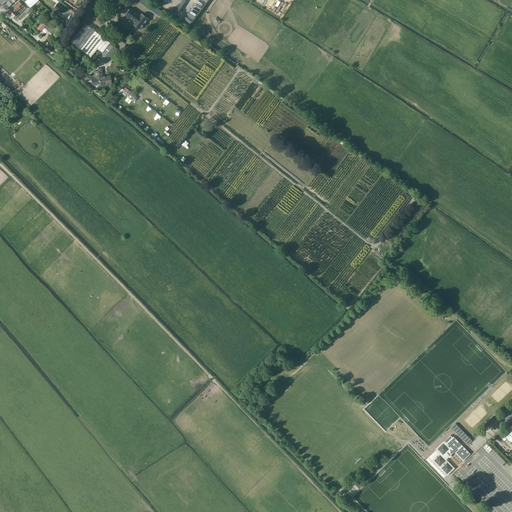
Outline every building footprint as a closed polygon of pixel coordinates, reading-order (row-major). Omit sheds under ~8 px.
[(19,15),(25,9),(18,2),(7,12),(12,18),(17,13),(19,15)] [(54,8),(58,10),(62,14),(65,10),(57,4),(54,8)] [(131,8),(125,16),(135,23),(134,24),(140,29),(148,18),(142,13),(141,15),(131,8)] [(54,34),(60,27),(55,23),(49,30),(54,34)] [(97,49),(102,53),(110,43),(84,23),(70,41),(90,58),(97,49)] [(100,56),(107,61),(116,49),(110,44),(100,56)] [(102,76),(102,71),(94,72),(95,78),(93,78),(93,77),(89,78),(90,80),(92,80),(93,85),(99,84),(100,86),(112,84),(110,75),(102,76)] [(121,92),(123,93),(127,96),(133,101),(136,98),(125,88),(121,92)] [(511,409),(502,420),(507,426),(511,421),(511,409)] [(468,445),(472,441),(455,423),(451,427),(468,445)] [(511,424),(502,435),(511,445),(511,424)] [(495,430),(487,436),(491,440),(499,434),(495,430)] [(452,437),(450,435),(443,442),(436,449),(429,456),(433,461),(447,475),(454,468),(445,460),(446,459),(446,460),(454,452),(457,448),(458,449),(455,453),(463,461),(470,454),(453,437),(452,437)]
